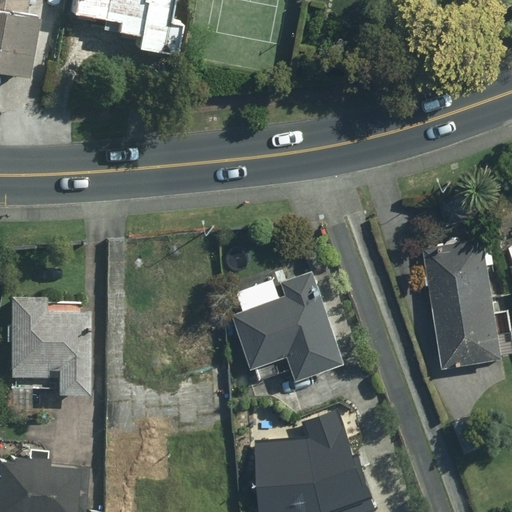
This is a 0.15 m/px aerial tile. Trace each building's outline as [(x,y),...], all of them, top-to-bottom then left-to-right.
[(0,0),(0,69),(32,74),(40,18),(30,17),(32,0),(0,0)] [(74,0),(72,15),(102,19),(100,35),(141,40),(140,48),(182,54),(186,24),(171,21),(173,0),(74,0)] [(489,211),(481,189),(440,203),(447,225),(489,211)] [(511,197),(497,202),(511,251),(511,197)] [(491,237),(429,245),(444,366),(511,357),(511,307),(499,309),(491,237)] [(350,360),(320,266),(284,278),(291,299),(243,315),(259,365),(295,353),(302,376),(350,360)] [(47,292),(8,291),(7,370),(54,370),(53,391),(86,391),(87,313),(47,312),(47,292)] [(130,384),(221,373),(211,294),(164,300),(167,324),(123,329),(130,384)] [(377,492),(341,406),(306,413),(308,434),(255,440),(263,511),(328,511),(332,511),(337,510),(343,508),(348,506),(353,505),(358,502),(363,500),(368,498),(373,495),(377,492)] [(0,449),(0,511),(77,511),(80,465),(51,463),(51,452),(0,449)]
